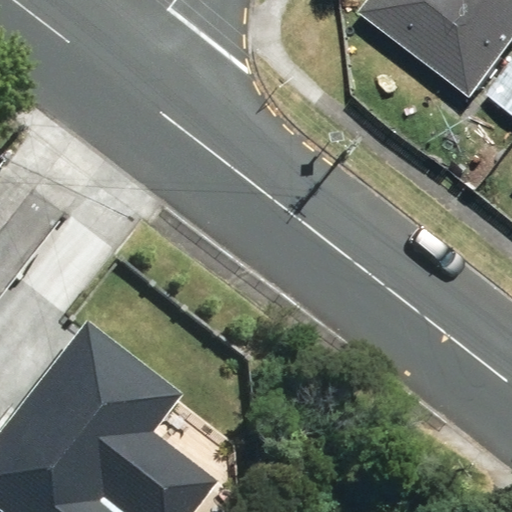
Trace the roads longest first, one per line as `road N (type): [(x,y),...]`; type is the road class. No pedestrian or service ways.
road 1 (secondary): [(112,75),(511,378)]
road 2 (secondary): [(13,0),(112,75)]
